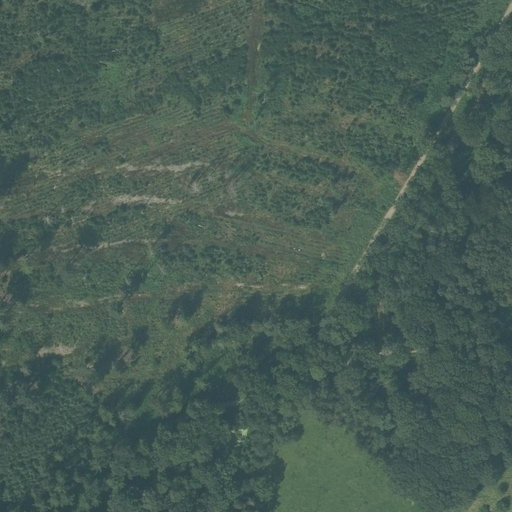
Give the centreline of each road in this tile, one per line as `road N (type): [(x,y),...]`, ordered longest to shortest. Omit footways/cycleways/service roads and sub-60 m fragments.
road 1 (track): [(511,3),(297,377)]
road 2 (track): [(375,354),(150,432),(129,453),(108,511)]
road 3 (unknown): [(375,354),(369,292),(511,71)]
road 4 (track): [(511,369),(434,352),(375,354)]
